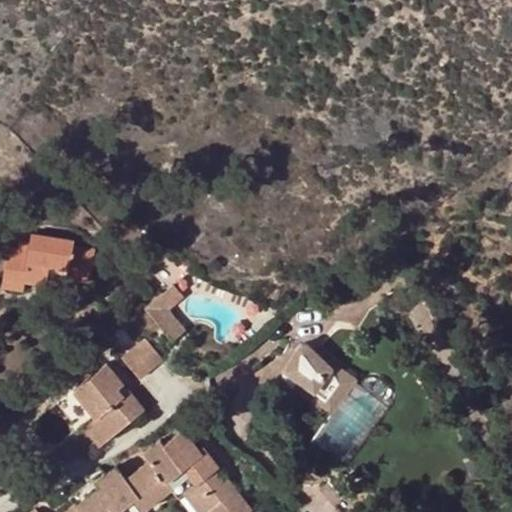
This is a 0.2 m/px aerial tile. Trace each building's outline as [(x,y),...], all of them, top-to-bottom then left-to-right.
[(43,233),(29,216),(8,233),(17,245),(11,285),(22,286),(32,288),(34,280),(55,283),(57,274),(98,282),(103,252),(83,248),(84,241),(43,233)] [(165,297),(153,306),(181,342),(194,331),(179,312),(192,300),(181,286),(165,297)] [(148,380),(170,361),(152,339),(129,359),(148,380)] [(330,412),(350,386),(320,361),(323,357),(320,355),(310,352),(307,354),(307,356),(302,361),(291,364),(290,362),(262,377),(277,405),(300,394),(304,389),(330,412)] [(320,361),(350,386),(353,381),(323,357),(320,361)] [(101,417),(95,423),(110,441),(149,409),(136,393),(131,396),(125,389),(130,386),(113,365),(80,391),(101,417)] [(338,422),(364,390),(353,381),(350,386),(330,412),(327,415),(338,422)] [(90,427),(105,445),(110,441),(95,423),(90,427)] [(151,511),(172,496),(178,504),(190,495),(201,511),(254,511),(223,468),(216,474),(210,465),(217,460),(208,448),(204,451),(190,431),(169,445),(167,443),(150,455),(155,462),(130,481),(121,469),(110,477),(99,484),(102,489),(78,506),(70,511),(40,511),(39,510),(36,511),(151,511)] [(223,468),(217,460),(210,465),(216,474),(223,468)] [(78,506),(102,489),(99,484),(96,480),(72,498),(78,506)] [(178,504),(184,511),(201,511),(190,495),(178,504)]
